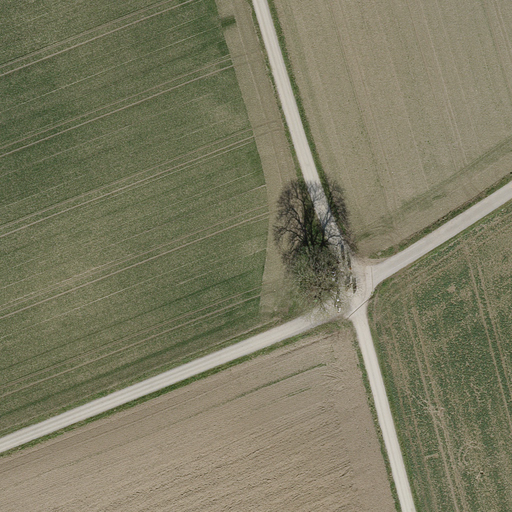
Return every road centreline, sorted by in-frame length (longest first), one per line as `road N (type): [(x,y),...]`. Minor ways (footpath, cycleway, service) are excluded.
road 1 (track): [(260,0),(353,291),(409,511)]
road 2 (track): [(0,445),(281,332),(353,291)]
road 3 (track): [(511,188),(353,291)]
